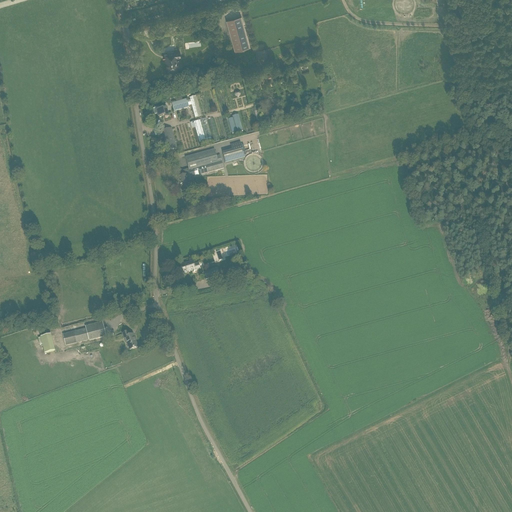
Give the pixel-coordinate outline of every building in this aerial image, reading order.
[(163,9),(161,3),(147,8),(149,14),(163,9)] [(235,52),(249,48),(241,17),(227,21),(230,32),(235,52)] [(264,50),(257,52),(260,61),(267,59),(264,50)] [(165,55),(164,55),(164,56),(165,59),(165,62),(166,62),(167,69),(168,69),(170,68),(171,72),(176,71),(175,68),(176,67),(178,67),(179,67),(178,62),(178,61),(176,61),(176,57),(180,57),(179,51),(167,53),(167,54),(165,55)] [(189,100),(187,100),(189,106),(191,105),(194,117),(201,116),(195,96),(189,98),(189,100)] [(189,106),(187,100),(187,99),(186,100),(172,103),(174,111),(189,108),(188,106),(189,106)] [(159,107),(153,109),(154,115),(158,114),(159,118),(162,117),(164,116),(165,119),(169,118),(166,108),(160,110),(159,107)] [(234,118),(233,119),(228,120),(232,134),(243,131),(239,118),(234,119),(234,118)] [(212,140),(208,124),(207,119),(194,123),(195,128),(199,144),(212,140)] [(168,146),(166,147),(167,151),(177,148),(172,133),(163,135),(165,141),(166,141),(168,146)] [(231,146),(232,151),(222,153),(225,163),(245,158),(241,143),(231,146)] [(214,149),(185,157),(189,169),(189,173),(194,171),(206,168),(219,165),(216,157),(214,149)] [(219,165),(206,168),(208,172),(208,173),(223,169),(220,156),(216,157),(219,165)] [(186,175),(183,176),(178,177),(182,192),(190,190),(186,175)] [(193,262),(185,264),(180,266),(182,274),(195,270),(195,271),(200,270),(198,264),(194,265),(193,262)] [(217,268),(214,269),(204,273),(206,280),(219,275),(217,268)] [(85,327),(86,329),(63,335),(64,339),(65,346),(77,343),(85,341),(88,340),(88,341),(106,337),(102,323),(85,327)] [(128,332),(123,334),(122,334),(124,338),(125,338),(126,341),(130,351),(138,347),(133,335),(130,336),(128,332)] [(51,334),(40,337),(44,354),(55,351),(51,334)]
